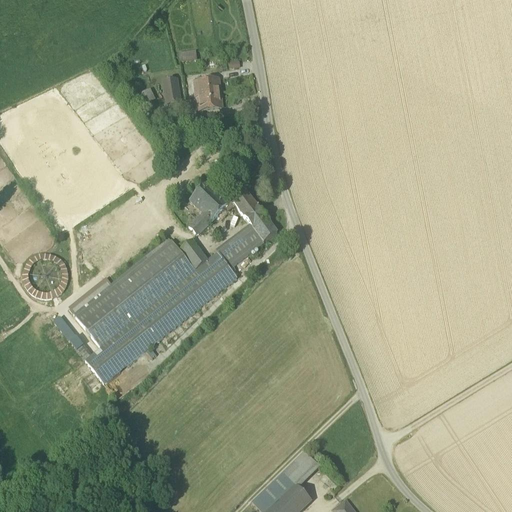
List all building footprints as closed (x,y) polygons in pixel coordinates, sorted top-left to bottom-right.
[(179,55),(180,63),(196,61),(195,53),(179,55)] [(193,84),(195,100),(221,96),(219,81),(193,84)] [(163,84),(167,106),(180,104),(176,82),(163,84)] [(222,110),(221,96),(195,100),(198,100),(200,113),(222,110)] [(189,203),(202,216),(220,197),(208,184),(189,203)] [(233,205),(245,221),(258,210),(259,210),(258,209),(257,210),(246,194),(232,204),(233,205)] [(196,237),(197,237),(198,237),(230,204),(226,202),(225,201),(220,197),(202,216),(188,229),(196,237)] [(265,219),(258,210),(245,221),(251,229),(265,219)] [(265,219),(251,229),(251,230),(263,246),(277,235),(265,220),(266,220),(265,219)] [(229,272),(263,246),(251,230),(208,263),(100,352),(85,364),(104,388),(236,281),(229,272)] [(75,320),(100,352),(208,263),(192,243),(179,253),(171,244),(169,241),(73,317),(76,320),(75,320)] [(22,284),(25,293),(32,289),(29,283),(29,276),(33,269),(37,265),(43,263),(50,263),(56,266),(59,270),(66,266),(59,259),(50,256),(41,256),(32,259),(25,266),(22,275),(22,284)] [(69,275),(66,266),(59,270),(61,275),(61,282),(59,289),(53,293),(47,295),(41,295),(36,293),(32,289),(25,293),(32,300),(41,303),(50,303),(59,300),(66,293),(69,284),(69,275)] [(61,319),(54,325),(71,344),(78,338),(61,319)] [(78,354),(87,348),(80,338),(72,344),(78,354)] [(297,463),(284,476),(296,488),(298,491),(319,470),(305,455),(297,463)] [(252,506),(258,511),(270,511),(296,488),(284,476),(252,506)] [(298,491),(296,488),(270,511),(302,511),(311,504),(298,491)] [(353,511),(346,502),(333,511),(353,511)]
